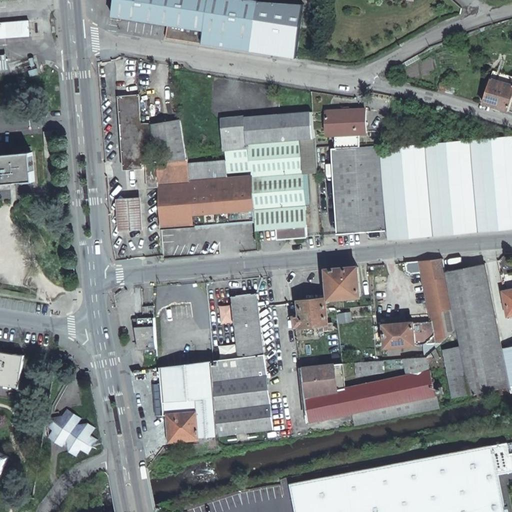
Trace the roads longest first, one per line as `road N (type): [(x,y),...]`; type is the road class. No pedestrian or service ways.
road 1 (tertiary): [(95,279),(511,240)]
road 2 (tertiary): [(73,34),(349,84)]
road 3 (secondary): [(95,279),(73,34)]
road 4 (residential): [(349,84),(434,34),(511,10)]
road 5 (tertiary): [(349,84),(511,123)]
road 6 (secondary): [(126,457),(101,324)]
